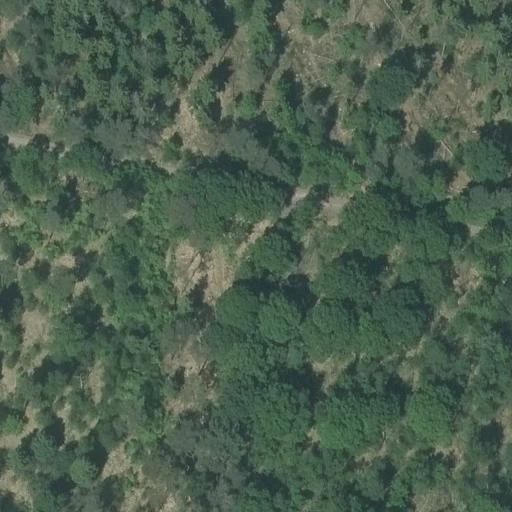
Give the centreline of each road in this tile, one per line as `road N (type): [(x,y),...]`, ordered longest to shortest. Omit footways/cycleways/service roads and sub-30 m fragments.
road 1 (track): [(299,211),(0,154)]
road 2 (track): [(447,241),(299,211)]
